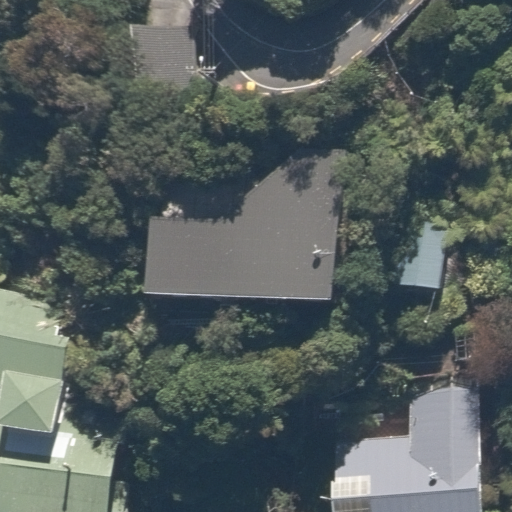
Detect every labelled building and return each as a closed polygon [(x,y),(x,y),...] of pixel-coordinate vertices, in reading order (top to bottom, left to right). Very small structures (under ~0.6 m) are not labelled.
[(203,20),(122,18),(120,97),(201,99),(203,20)] [(288,144),(209,211),(132,206),(127,287),(333,301),(343,148),(288,144)] [(450,214),(400,205),(387,284),(436,293),(450,214)] [(0,422),(43,431),(67,311),(0,297),(0,422)] [(488,469),(482,407),(401,416),(403,442),(313,451),(319,511),(472,511),(468,471),(488,469)] [(0,511),(102,511),(110,443),(0,430),(0,511)]
